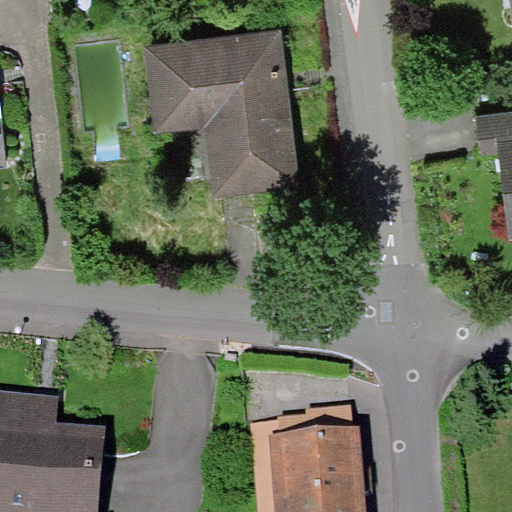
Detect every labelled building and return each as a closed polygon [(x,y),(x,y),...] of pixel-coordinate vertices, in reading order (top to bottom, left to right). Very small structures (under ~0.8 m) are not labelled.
[(511,0),(502,0),(505,24),(511,23),(511,0)] [(277,30),(142,47),(152,135),(203,129),(211,197),(296,186),(277,30)] [(511,111),(471,115),(474,148),(492,147),(501,237),(511,236),(511,111)] [(50,416),(0,408),(0,511),(98,511),(107,446),(47,438),(50,416)] [(358,511),(348,418),(254,439),(259,511),(358,511)]
